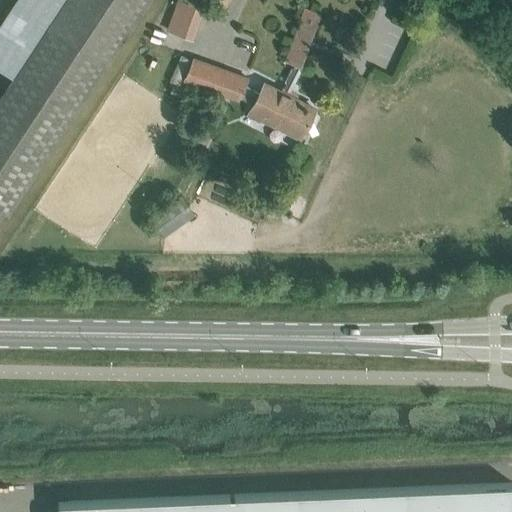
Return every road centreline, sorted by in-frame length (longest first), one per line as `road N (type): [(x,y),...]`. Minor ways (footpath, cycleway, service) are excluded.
road 1 (secondary): [(0,333),(380,340)]
road 2 (secondary): [(380,340),(511,357)]
road 3 (secondary): [(511,326),(380,340)]
